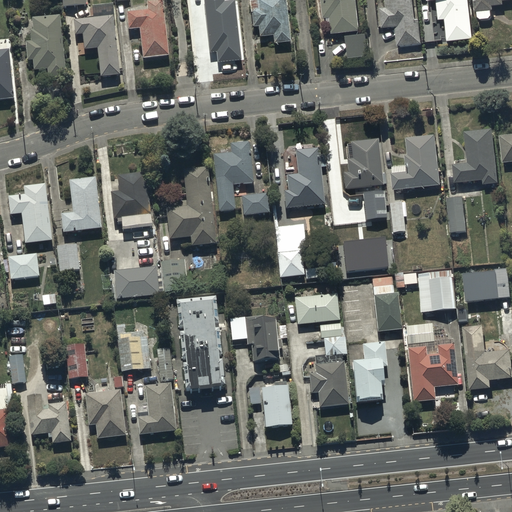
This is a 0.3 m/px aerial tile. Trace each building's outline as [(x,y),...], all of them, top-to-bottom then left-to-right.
[(241,59),(234,0),(230,0),(225,1),(224,0),(204,0),(210,53),(216,52),(217,62),(241,59)] [(291,43),(285,0),(250,0),(254,28),(259,27),(260,38),(273,36),(275,45),(291,43)] [(358,0),(322,0),(325,19),(328,19),(329,23),(332,23),(333,34),(361,31),(358,0)] [(386,0),(387,8),(381,9),(383,29),(396,28),(398,47),(422,45),(420,20),(416,21),(413,0),(386,0)] [(428,0),(428,2),(438,0),(440,21),(446,21),(449,42),(474,39),(469,0),(428,0)] [(511,0),(474,0),(476,13),(478,13),(479,19),(481,20),(490,20),(492,17),(495,17),(495,12),(492,13),(492,10),(494,10),(493,6),(505,6),(504,2),(511,0)] [(129,31),(140,30),(143,59),(169,56),(163,1),(147,3),(148,11),(128,12),(129,31)] [(92,7),(94,19),(74,22),(76,37),(83,36),(85,51),(98,49),(101,77),(120,75),(115,30),(112,5),(92,7)] [(66,78),(60,16),(32,19),(34,31),(31,31),(32,42),(26,42),(28,61),(33,60),(34,71),(48,70),(49,79),(66,78)] [(368,35),(346,37),(349,59),(371,56),(368,35)] [(142,58),(140,43),(122,45),(124,60),(142,58)] [(10,51),(0,51),(0,101),(14,100),(10,51)] [(498,184),(492,130),(464,133),(467,164),(452,165),(454,184),(482,181),(483,186),(498,184)] [(502,163),(511,162),(511,135),(499,137),(502,163)] [(407,173),(391,175),(393,191),(440,186),(435,136),(406,139),(408,156),(405,156),(407,173)] [(382,187),(377,140),(350,143),(350,145),(346,146),(348,160),(346,160),(347,173),(343,174),(344,190),(382,187)] [(232,154),(213,155),(219,212),(235,210),(233,186),(254,183),(250,143),(231,145),(232,154)] [(319,150),(295,152),(297,176),(285,177),(287,192),(282,192),(284,210),(324,207),(319,150)] [(216,244),(208,168),(183,171),(187,207),(167,209),(170,240),(191,238),(192,247),(216,244)] [(119,192),(111,193),(114,221),(137,219),(138,226),(152,225),(147,173),(118,176),(119,192)] [(101,230),(95,179),(68,182),(72,214),(61,216),(63,234),(101,230)] [(50,242),(45,185),(23,187),(24,196),(8,197),(10,216),(21,215),(24,244),(50,242)] [(384,191),(363,193),(366,219),(386,217),(384,191)] [(241,196),(242,216),(268,214),(266,195),(241,196)] [(465,231),(462,197),(446,199),(449,233),(465,231)] [(403,203),(389,204),(392,234),(406,232),(403,203)] [(280,252),(276,252),(279,279),(303,277),(301,255),(306,254),(303,230),(292,231),(292,239),(279,240),(280,252)] [(386,237),(344,242),(347,272),(389,267),(386,237)] [(76,245),(56,247),(59,273),(79,271),(76,245)] [(36,255),(8,258),(10,280),(38,277),(36,255)] [(56,266),(55,257),(47,258),(48,267),(56,266)] [(162,269),(164,293),(188,291),(185,260),(161,263),(162,269)] [(164,293),(162,269),(157,270),(157,267),(114,272),(117,300),(160,296),(160,293),(164,293)] [(316,269),(305,270),(306,279),(318,278),(316,269)] [(511,297),(507,269),(462,275),(466,302),(511,297)] [(453,271),(418,274),(421,312),(456,309),(453,271)] [(404,284),(404,274),(404,272),(395,273),(396,288),(405,287),(404,284)] [(404,274),(404,284),(417,283),(416,273),(404,274)] [(394,282),(371,284),(376,331),(400,329),(394,282)] [(54,294),(41,296),(43,305),(55,304),(54,294)] [(336,295),(294,299),(296,326),(338,322),(336,295)] [(180,334),(182,360),(186,359),(186,364),(183,365),(186,392),(190,391),(190,393),(222,390),(222,388),(225,387),(216,299),(177,303),(179,328),(183,328),(184,334),(180,334)] [(467,322),(466,310),(458,311),(460,323),(467,322)] [(278,360),(275,320),(263,321),(262,317),(244,318),(247,346),(250,346),(252,362),(278,360)] [(339,324),(319,326),(320,338),(340,336),(339,324)] [(433,343),(431,324),(405,327),(407,346),(433,343)] [(482,327),(463,329),(470,391),(491,389),(490,381),(511,378),(511,369),(510,350),(485,353),(482,327)] [(120,334),(120,339),(117,340),(121,372),(150,369),(147,336),(143,337),(142,332),(120,334)] [(345,354),(343,337),(322,340),(324,357),(345,354)] [(109,341),(100,342),(103,361),(112,359),(109,341)] [(364,363),(352,364),(356,403),(381,401),(379,384),(383,383),(382,368),(386,367),(383,344),(362,346),(364,363)] [(88,379),(84,345),(65,347),(69,381),(88,379)] [(425,348),(407,350),(412,404),(434,401),(433,388),(457,386),(453,345),(436,347),(437,355),(426,356),(425,348)] [(7,358),(11,385),(26,383),(22,356),(7,358)] [(348,405),(343,363),(314,367),(315,373),(308,374),(310,394),(317,394),(319,409),(348,405)] [(121,377),(113,378),(114,388),(123,387),(121,377)] [(146,404),(142,405),(136,412),(139,436),(176,431),(170,384),(144,387),(146,404)] [(291,426),(287,388),(261,390),(264,429),(291,426)] [(258,405),(257,389),(247,390),(248,406),(258,405)] [(120,391),(84,395),(88,427),(95,426),(96,440),(125,436),(120,391)] [(71,443),(66,403),(48,405),(49,410),(44,411),(42,395),(26,397),(31,437),(48,435),(49,439),(52,439),(53,445),(71,443)] [(11,411),(0,412),(0,449),(14,448),(11,411)]
